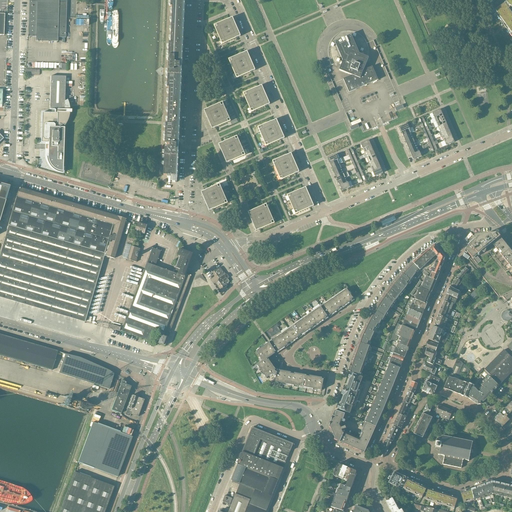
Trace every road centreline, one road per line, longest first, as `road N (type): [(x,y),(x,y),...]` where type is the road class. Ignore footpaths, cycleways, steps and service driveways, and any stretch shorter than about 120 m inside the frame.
road 1 (residential): [(481,415),(423,398),(388,462),(446,488),(491,476),(511,480)]
road 2 (residential): [(367,462),(464,227)]
road 3 (residential): [(325,212),(233,0)]
road 4 (residential): [(184,223),(194,0)]
road 5 (unclassified): [(184,223),(8,173)]
road 6 (unclassified): [(8,173),(17,0)]
road 7 (residential): [(336,377),(288,357),(314,331),(365,305)]
road 8 (secondary): [(170,376),(116,511)]
road 9 (secondary): [(126,511),(182,379)]
road 10 (secondary): [(414,218),(288,272)]
road 11 (residential): [(464,227),(407,254),(365,305)]
